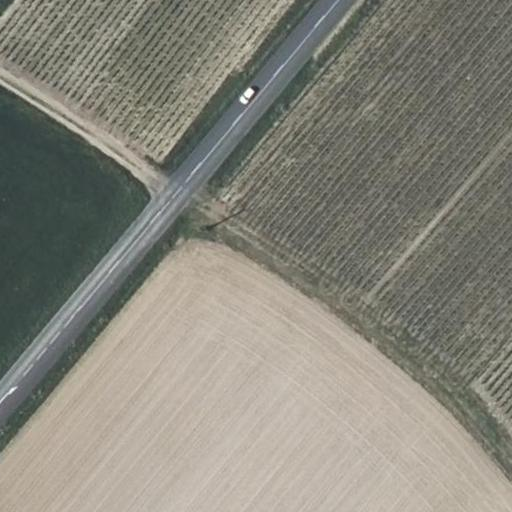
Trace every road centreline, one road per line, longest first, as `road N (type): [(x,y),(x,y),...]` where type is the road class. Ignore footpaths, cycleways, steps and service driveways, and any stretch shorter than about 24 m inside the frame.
road 1 (track): [(0,76),(469,407),(511,455)]
road 2 (secondary): [(341,0),(0,409)]
